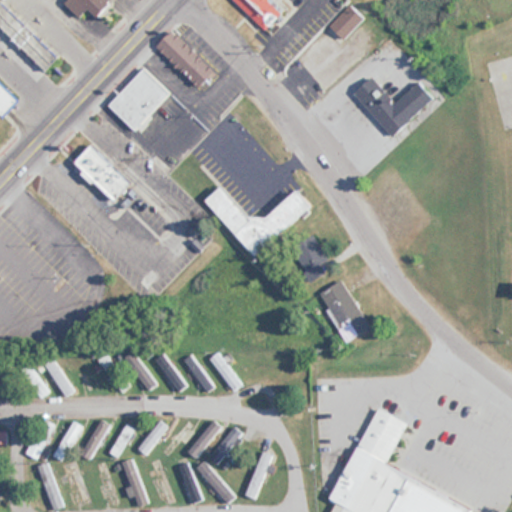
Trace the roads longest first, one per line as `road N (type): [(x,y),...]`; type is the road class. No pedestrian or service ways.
road 1 (residential): [(511,389),(410,296),(242,56),(186,0)]
road 2 (residential): [(306,511),(288,441),(246,417),(207,408),(0,416)]
road 3 (primary): [(0,177),(170,0)]
